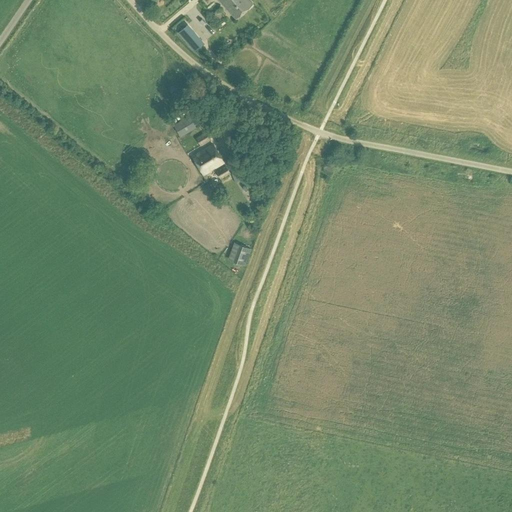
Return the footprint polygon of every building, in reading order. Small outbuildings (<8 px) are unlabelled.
[(218,0),(235,19),(252,5),(248,0),(218,0)] [(213,15),(218,22),(225,16),(220,9),(213,15)] [(194,36),(190,31),(186,26),(179,32),(187,42),(194,36)] [(170,119),(180,136),(197,126),(187,109),(170,119)] [(197,138),(200,145),(210,140),(207,133),(197,138)] [(192,157),(203,175),(223,163),(213,145),(192,157)] [(216,171),(220,180),(230,174),(226,165),(216,171)] [(261,186),(269,189),(275,172),(268,169),(261,186)] [(246,266),(254,247),(242,242),(235,262),(246,266)]
